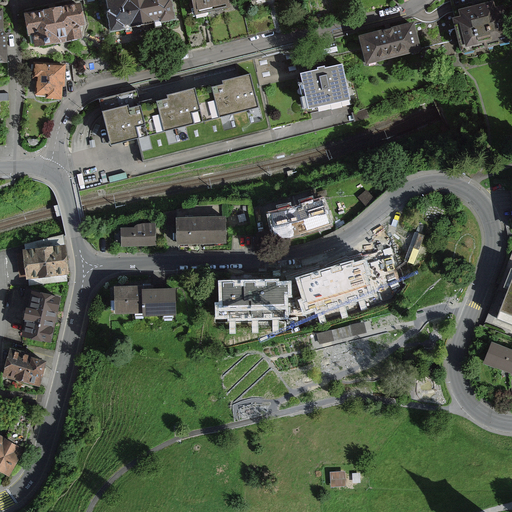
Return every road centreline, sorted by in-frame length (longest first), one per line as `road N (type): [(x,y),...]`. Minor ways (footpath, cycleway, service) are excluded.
road 1 (residential): [(511,424),(467,401),(457,370),(495,246),(491,210),(467,189),(419,185),(357,232),(295,258),(84,266)]
road 2 (residential): [(421,0),(97,84),(64,111),(51,171)]
road 3 (residential): [(0,502),(29,482),(43,452),(84,266)]
